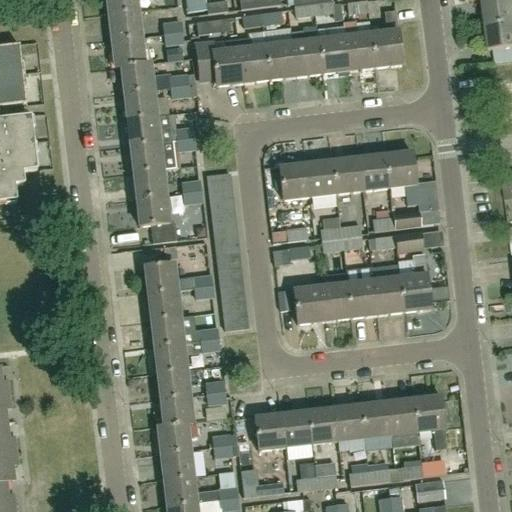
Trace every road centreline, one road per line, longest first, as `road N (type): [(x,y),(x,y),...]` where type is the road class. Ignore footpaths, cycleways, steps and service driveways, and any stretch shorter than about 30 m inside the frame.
road 1 (residential): [(467,349),(298,367),(277,358),(267,332),(248,148),(263,134),(439,111)]
road 2 (residential): [(122,511),(60,0)]
road 3 (residential): [(467,349),(439,111)]
road 4 (residential): [(486,511),(467,349)]
